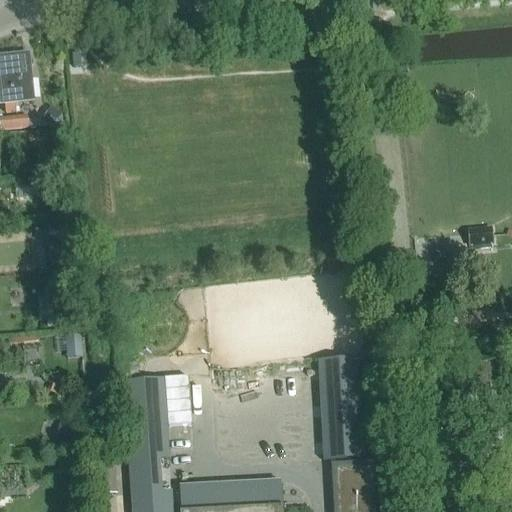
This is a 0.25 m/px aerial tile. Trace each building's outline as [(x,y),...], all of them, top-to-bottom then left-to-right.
[(9,69),(0,69),(0,86),(2,105),(33,102),(28,57),(8,59),(9,69)] [(62,115),(52,129),(65,129),(62,115)] [(0,126),(0,130),(1,132),(29,130),(28,117),(0,119),(0,126)] [(494,246),(492,229),(467,231),(468,249),(471,249),(472,252),(492,250),(491,247),(494,246)] [(449,265),(448,252),(434,252),(435,266),(449,265)] [(48,329),(69,328),(68,299),(47,300),(48,329)] [(81,337),(65,338),(67,362),(82,361),(81,337)] [(358,361),(318,363),(324,463),(363,461),(358,361)] [(414,373),(402,374),(404,397),(416,396),(414,373)] [(126,462),(166,460),(162,380),(122,382),(126,462)] [(192,381),(168,383),(171,418),(194,417),(192,381)] [(60,424),(56,441),(83,447),(87,430),(60,424)] [(113,456),(89,458),(93,497),(116,496),(113,456)] [(375,511),(373,464),(331,466),(333,511),(375,511)] [(172,511),(171,493),(131,496),(132,511),(172,511)]
